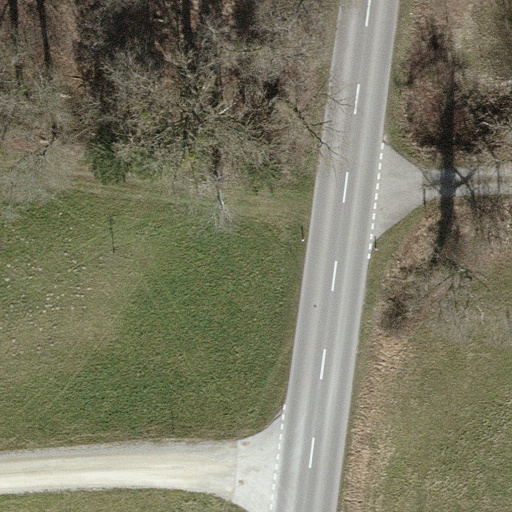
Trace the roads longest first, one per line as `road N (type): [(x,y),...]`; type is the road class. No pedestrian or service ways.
road 1 (tertiary): [(307,511),(372,0)]
road 2 (track): [(312,470),(0,474)]
road 3 (track): [(345,209),(511,181)]
